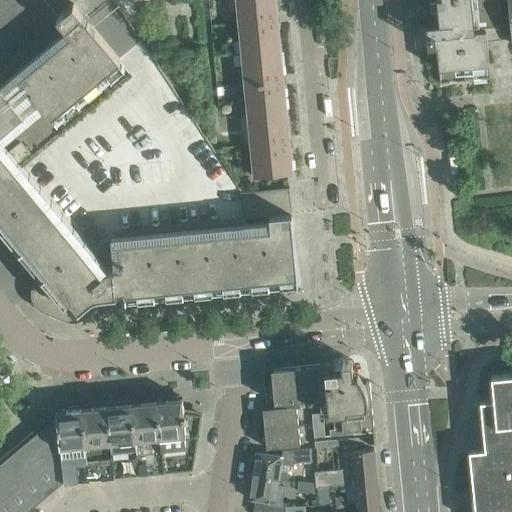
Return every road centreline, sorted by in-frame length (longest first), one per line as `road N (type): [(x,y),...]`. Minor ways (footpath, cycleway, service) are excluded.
road 1 (tertiary): [(403,319),(370,0)]
road 2 (residential): [(244,338),(50,356),(12,335),(0,318)]
road 3 (residential): [(322,208),(304,0)]
road 4 (tertiary): [(416,511),(403,319)]
road 5 (residential): [(244,338),(403,319)]
road 6 (residential): [(223,494),(244,338)]
road 7 (residential): [(70,511),(86,501),(196,489),(223,494)]
